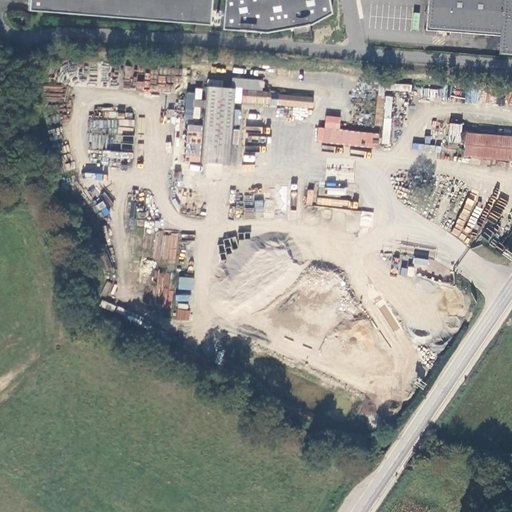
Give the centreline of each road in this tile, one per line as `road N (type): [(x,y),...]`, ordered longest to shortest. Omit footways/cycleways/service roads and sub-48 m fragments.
road 1 (unclassified): [(0,30),(23,42),(53,31),(357,52)]
road 2 (tertiary): [(511,287),(359,511)]
road 3 (unclassified): [(357,52),(511,64)]
